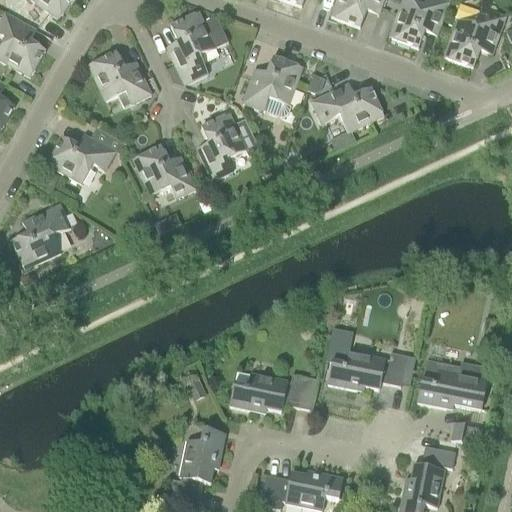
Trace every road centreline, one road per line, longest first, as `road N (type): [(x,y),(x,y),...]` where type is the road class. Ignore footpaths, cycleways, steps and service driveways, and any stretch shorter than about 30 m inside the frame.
road 1 (residential): [(484,104),(198,0)]
road 2 (residential): [(122,3),(98,15),(74,50),(0,187)]
road 3 (residential): [(235,511),(242,466),(256,448),(377,466),(384,438)]
road 4 (residential): [(175,117),(122,3)]
